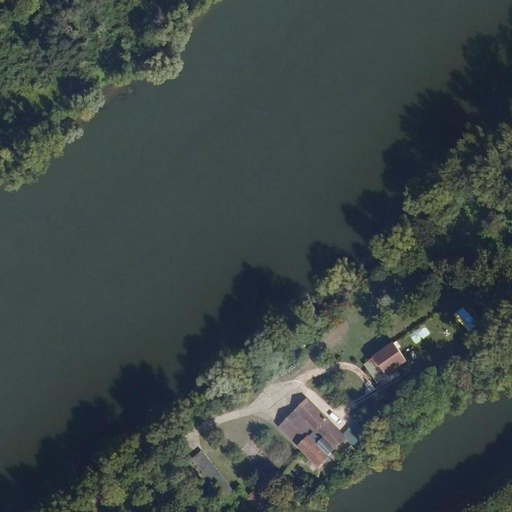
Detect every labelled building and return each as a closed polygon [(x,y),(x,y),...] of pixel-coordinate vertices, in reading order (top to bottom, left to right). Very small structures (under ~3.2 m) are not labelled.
[(451,300),(438,311),(443,317),(456,307),(451,300)] [(398,348),(378,363),(390,380),(410,366),(398,348)] [(365,433),(329,388),(321,394),(357,440),(365,433)] [(352,448),(313,401),(285,423),(318,464),(329,456),(328,455),(335,449),(342,457),(352,448)] [(254,438),(237,455),(266,483),(282,467),(254,438)] [(257,490),(248,498),(259,511),(261,511),(270,506),(257,490)] [(236,511),(246,511),(239,500),(232,504),(236,511)]
